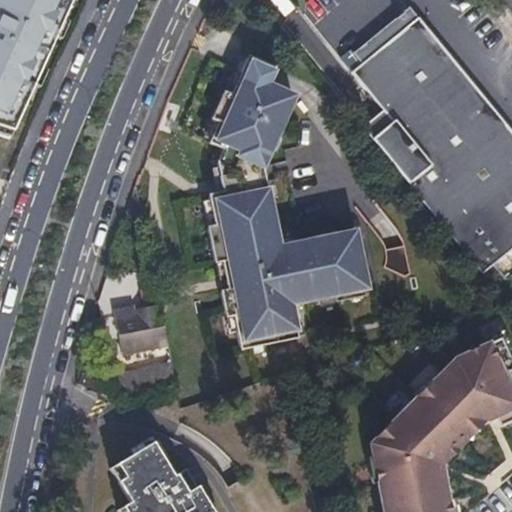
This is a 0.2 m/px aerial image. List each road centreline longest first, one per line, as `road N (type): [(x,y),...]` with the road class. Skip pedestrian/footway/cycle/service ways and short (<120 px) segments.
road 1 (tertiary): [(7,511),(83,216),(170,0)]
road 2 (tertiary): [(130,0),(62,152),(0,337)]
